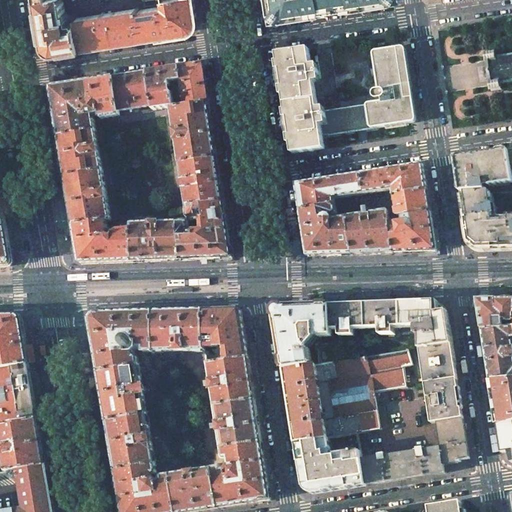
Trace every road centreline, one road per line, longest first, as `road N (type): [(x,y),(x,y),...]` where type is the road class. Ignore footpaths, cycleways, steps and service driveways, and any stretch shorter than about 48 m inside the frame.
road 1 (secondary): [(52,300),(14,77)]
road 2 (residential): [(259,294),(291,511)]
road 3 (secondary): [(89,511),(52,300)]
road 4 (tertiary): [(52,300),(259,294)]
road 5 (residential): [(14,77),(218,49)]
road 6 (tertiary): [(259,294),(460,287)]
road 7 (residential): [(489,480),(291,511)]
road 8 (residential): [(489,480),(460,287)]
road 9 (residential): [(265,41),(417,17)]
road 10 (residential): [(437,144),(287,171)]
road 11 (residential): [(460,287),(437,144)]
road 12 (residential): [(218,49),(238,180)]
road 13 (residential): [(287,171),(265,41)]
road 14 (residential): [(437,144),(417,17)]
